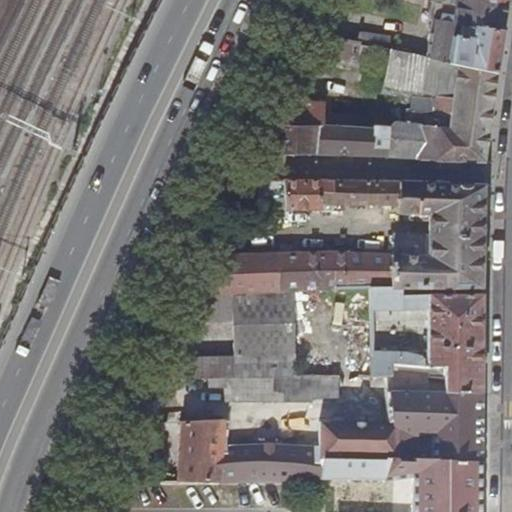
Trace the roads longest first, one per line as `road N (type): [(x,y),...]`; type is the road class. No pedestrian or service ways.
road 1 (primary): [(0,511),(22,439),(102,260),(235,0)]
road 2 (primary): [(183,0),(0,412)]
road 3 (residential): [(70,511),(139,322),(214,164)]
road 4 (residential): [(511,195),(502,511)]
road 5 (residential): [(214,164),(462,173)]
road 6 (residential): [(214,164),(295,0)]
